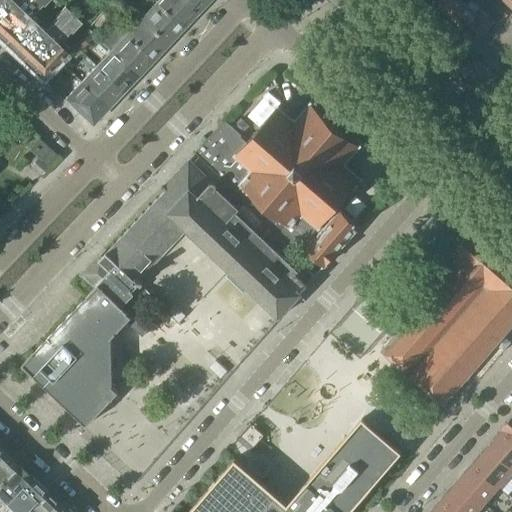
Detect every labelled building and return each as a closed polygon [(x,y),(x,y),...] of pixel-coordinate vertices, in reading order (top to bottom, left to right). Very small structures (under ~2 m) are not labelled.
[(30,0),(0,32),(0,36),(12,48),(35,23),(28,16),(40,4),(42,5),(46,0),(30,0)] [(3,0),(0,4),(0,32),(30,0),(18,0),(15,4),(10,0),(3,0)] [(183,0),(157,0),(154,3),(181,27),(196,12),(183,0)] [(183,0),(196,12),(206,0),(183,0)] [(429,0),(453,21),(467,5),(471,0),(429,0)] [(511,0),(502,0),(511,8),(511,0)] [(154,3),(140,18),(166,43),(181,27),(154,3)] [(467,5),(453,21),(477,42),(495,21),(480,8),(476,13),(467,5)] [(496,12),(504,18),(505,19),(510,12),(502,5),(496,12)] [(12,48),(27,62),(71,14),(63,6),(53,16),(55,18),(43,30),(35,23),(12,48)] [(106,7),(101,13),(109,20),(114,14),(106,7)] [(109,20),(101,13),(87,29),(95,36),(109,20)] [(71,14),(27,62),(42,76),(42,75),(50,83),(65,67),(57,59),(65,51),(57,43),(68,32),(70,33),(80,22),(71,14)] [(140,18),(124,35),(150,60),(166,43),(140,18)] [(101,42),(110,50),(136,75),(150,60),(124,35),(115,27),(101,42)] [(85,29),(66,50),(75,58),(86,46),(94,37),(85,29)] [(110,50),(95,66),(121,90),(136,75),(110,50)] [(95,66),(80,81),(106,106),(121,90),(95,66)] [(106,106),(80,81),(65,98),(91,123),(106,106)] [(196,155),(197,154),(204,161),(236,189),(241,183),(288,223),(283,229),(282,230),(276,236),(289,248),(295,241),(302,247),(335,208),(360,179),(344,164),(344,163),(345,161),(359,145),(346,134),(352,126),(331,107),(324,115),(311,103),(296,121),(294,121),(277,107),(246,143),(241,138),(241,134),(239,132),(225,120),(194,153),(196,155)] [(45,165),(55,154),(38,138),(28,149),(45,165)] [(106,251),(105,252),(141,285),(143,283),(137,277),(156,257),(156,258),(157,257),(156,256),(163,249),(164,250),(165,249),(164,248),(170,242),(171,243),(173,240),(172,240),(184,227),(187,229),(186,231),(187,232),(188,230),(228,268),(230,270),(278,315),(315,276),(303,264),(296,272),(236,216),(239,211),(216,189),(216,188),(217,187),(217,186),(217,185),(216,184),(215,183),(214,183),(213,183),(212,183),(211,183),(210,184),(190,165),(175,179),(182,186),(177,192),(176,191),(175,191),(165,186),(164,187),(163,186),(161,187),(164,190),(163,191),(164,192),(109,250),(106,251)] [(414,238),(450,269),(511,322),(511,260),(509,259),(508,260),(472,228),(473,227),(471,225),(470,226),(446,204),(444,202),(412,238),(413,239),(414,238)] [(302,247),(312,256),(324,267),(359,227),(340,210),(339,211),(335,208),(302,247)] [(97,285),(127,313),(129,311),(122,305),(141,285),(105,252),(105,253),(106,253),(86,274),(86,279),(89,282),(94,282),(97,285)] [(312,256),(303,264),(315,276),(324,267),(312,256)] [(511,323),(511,322),(450,269),(381,350),(443,403),(511,323)] [(147,332),(127,313),(97,285),(86,298),(83,301),(82,300),(82,301),(82,302),(73,311),(73,310),(72,311),(72,312),(63,322),(62,321),(62,322),(62,323),(54,332),(53,331),(52,332),(53,333),(44,343),(43,342),(42,343),(43,344),(34,353),(33,353),(22,365),(34,376),(44,385),(43,386),(44,386),(45,386),(54,395),(53,395),(54,396),(55,395),(65,404),(64,405),(65,406),(66,405),(75,414),(74,415),(75,416),(76,415),(86,424),(85,425),(86,426),(118,392),(112,387),(112,386),(111,373),(113,373),(113,372),(111,372),(111,353),(112,353),(112,352),(111,352),(111,338),(126,322),(142,337),(147,332)] [(155,300),(146,291),(139,298),(149,307),(155,300)] [(185,316),(174,305),(167,313),(178,324),(185,316)] [(209,368),(220,379),(227,372),(216,361),(209,368)] [(511,417),(501,429),(511,438),(511,417)] [(235,459),(189,511),(349,511),(401,452),(401,451),(362,418),(288,504),(235,459)] [(251,425),(237,439),(249,450),(263,436),(251,425)] [(511,438),(501,429),(486,446),(511,468),(511,438)] [(511,468),(486,446),(471,464),(499,487),(511,471),(511,468)] [(0,480),(16,463),(1,450),(0,450),(0,480)] [(16,463),(0,480),(0,504),(28,475),(16,463)] [(471,464),(456,481),(483,505),(499,487),(471,464)] [(21,511),(43,489),(28,475),(0,504),(0,511),(21,511)] [(456,481),(441,498),(456,511),(477,511),(483,505),(456,481)] [(43,489),(21,511),(50,511),(58,504),(43,489)] [(456,511),(441,498),(429,511),(456,511)]
